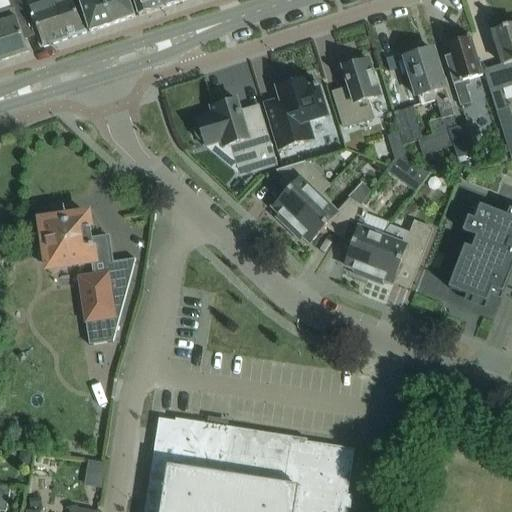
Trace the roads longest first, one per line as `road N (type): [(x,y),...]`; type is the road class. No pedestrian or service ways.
road 1 (unclassified): [(511,391),(293,305),(200,220)]
road 2 (residential): [(113,511),(131,398),(170,253),(200,220)]
road 3 (residential): [(164,45),(199,63),(393,0)]
road 4 (unclassified): [(200,220),(132,152),(98,66)]
road 5 (tertiary): [(164,45),(299,0)]
